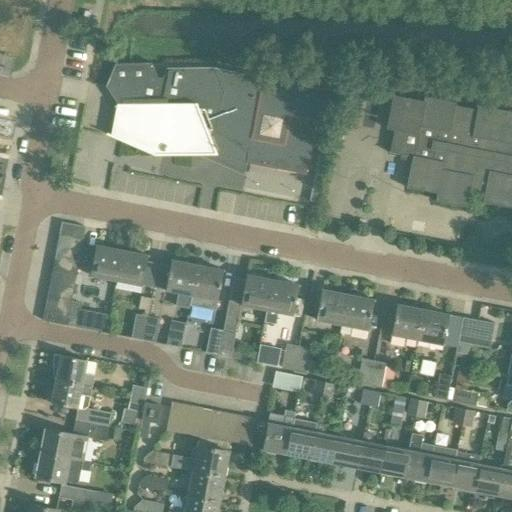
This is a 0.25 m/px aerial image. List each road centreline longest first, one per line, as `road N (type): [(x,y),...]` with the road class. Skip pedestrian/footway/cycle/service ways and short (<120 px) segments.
road 1 (residential): [(511,290),(29,194)]
road 2 (residential): [(7,324),(163,358),(184,383),(259,397)]
road 3 (residential): [(7,324),(29,194)]
